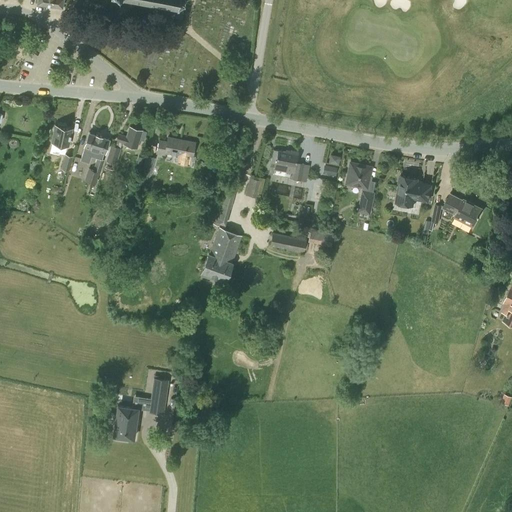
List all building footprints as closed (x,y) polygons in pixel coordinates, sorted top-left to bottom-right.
[(138,0),(154,3),(152,14),(182,20),(184,5),(185,5),(185,3),(183,3),(183,0),(138,0)] [(63,127),(64,125),(58,124),(58,126),(55,125),(52,141),(51,147),(52,149),(54,151),(59,152),(62,151),(63,149),(64,144),(67,145),(71,128),(63,127)] [(136,148),(141,130),(130,126),(127,135),(118,133),(116,141),(117,141),(115,146),(110,144),(105,160),(116,163),(121,147),(120,147),(122,143),(124,144),(136,148)] [(104,153),(109,138),(88,131),(83,146),(84,146),(80,159),(89,162),(91,156),(97,158),(101,159),(102,159),(103,153),(104,153)] [(195,142),(167,136),(166,141),(158,140),(156,152),(164,154),(165,152),(178,154),(176,163),(189,165),(191,157),(195,142)] [(289,150),(288,152),(273,149),(270,161),(276,162),(274,168),(290,171),(288,177),(300,180),(304,163),(295,162),(297,152),(289,150)] [(69,169),(73,155),(65,153),(61,167),(69,169)] [(149,176),(154,157),(145,154),(140,174),(149,176)] [(95,184),(104,159),(102,159),(101,159),(97,158),(93,169),(88,167),(84,180),(95,184)] [(368,212),(372,192),(365,191),(370,166),(350,162),(346,183),(363,186),(358,210),(368,212)] [(335,175),(336,167),(325,165),(323,172),(335,175)] [(417,178),(400,175),(400,177),(399,176),(397,183),(399,183),(395,202),(412,205),(414,198),(428,201),(431,184),(417,181),(417,178)] [(257,196),(262,180),(250,177),(246,193),(257,196)] [(225,224),(234,192),(223,189),(214,223),(219,225),(219,222),(225,224)] [(462,199),(449,193),(442,207),(455,214),(454,216),(472,225),(481,207),(463,198),(462,199)] [(438,223),(442,205),(435,204),(429,229),(433,230),(434,222),(438,223)] [(232,261),(241,235),(219,227),(209,253),(208,253),(201,271),(225,280),(232,261)] [(313,255),(316,241),(272,231),(269,245),(313,255)] [(150,397),(148,411),(163,413),(169,379),(153,376),(150,397)] [(501,402),(508,405),(511,397),(504,394),(501,402)] [(134,439),(138,407),(139,406),(116,403),(112,436),(113,436),(113,437),(125,439),(125,438),(134,439)] [(195,481),(196,457),(181,457),(181,469),(191,470),(191,481),(195,481)]
